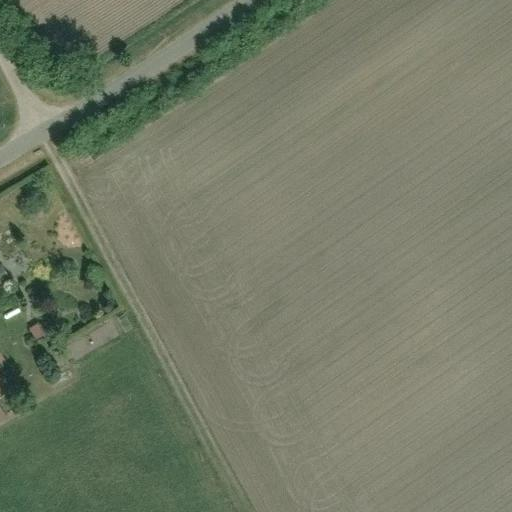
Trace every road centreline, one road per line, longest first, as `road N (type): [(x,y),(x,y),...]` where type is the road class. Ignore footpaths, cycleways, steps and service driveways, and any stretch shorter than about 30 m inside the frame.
road 1 (track): [(42,134),(244,511)]
road 2 (residential): [(42,134),(251,0)]
